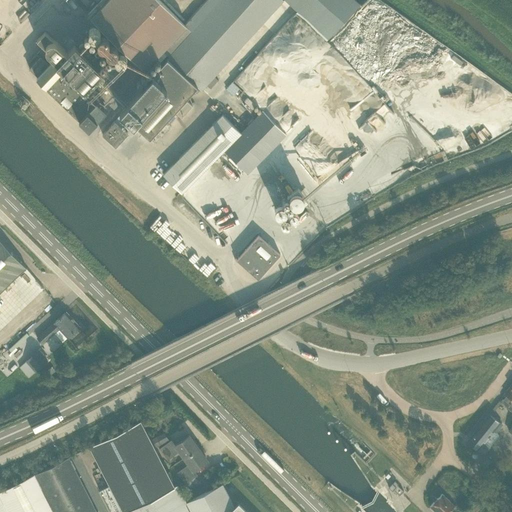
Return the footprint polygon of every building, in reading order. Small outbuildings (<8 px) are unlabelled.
[(206,0),(184,24),(159,0),(108,0),(91,18),(144,69),(145,68),(146,69),(163,50),(168,54),(151,73),(152,74),(119,110),(149,138),(197,86),(201,89),(282,0),(206,0)] [(360,4),(355,0),(285,0),(328,39),(360,4)] [(29,68),(58,95),(93,58),(76,42),(68,50),(67,48),(66,49),(54,38),(53,39),(45,31),(38,38),(45,45),(29,62),(29,68)] [(93,58),(58,95),(79,116),(79,117),(88,126),(95,119),(106,108),(96,99),(104,91),(101,81),(97,77),(104,69),(93,58)] [(187,101),(176,113),(181,118),(192,106),(187,101)] [(263,111),(241,133),(224,150),(248,173),(287,134),(263,111)] [(222,113),(163,174),(181,193),(241,133),(222,113)] [(128,133),(114,121),(102,134),(115,146),(128,133)] [(236,259),(258,278),(280,254),(258,234),(236,259)] [(0,292),(26,267),(25,266),(0,240),(0,292)] [(59,318),(37,338),(43,344),(54,333),(62,341),(67,337),(80,326),(66,311),(59,318)] [(28,377),(35,371),(47,361),(38,350),(26,361),(19,367),(28,377)] [(489,413),(467,440),(483,453),(488,448),(482,443),(493,429),(496,431),(502,424),(489,413)] [(140,420),(89,445),(94,454),(98,462),(109,484),(99,490),(110,511),(121,511),(123,511),(247,511),(238,503),(234,507),(222,484),(185,503),(175,483),(173,485),(160,460),(154,448),(150,440),(140,420)] [(163,433),(150,440),(154,448),(167,442),(163,433)] [(160,448),(166,456),(167,459),(179,450),(184,457),(198,447),(188,435),(175,444),(172,439),(160,448)] [(189,464),(177,472),(185,483),(188,488),(199,480),(196,475),(192,471),(195,469),(199,466),(207,460),(198,447),(184,457),(189,464)] [(95,511),(72,465),(67,457),(0,490),(0,511),(95,511)] [(430,505),(436,511),(448,511),(454,505),(442,493),(430,505)]
